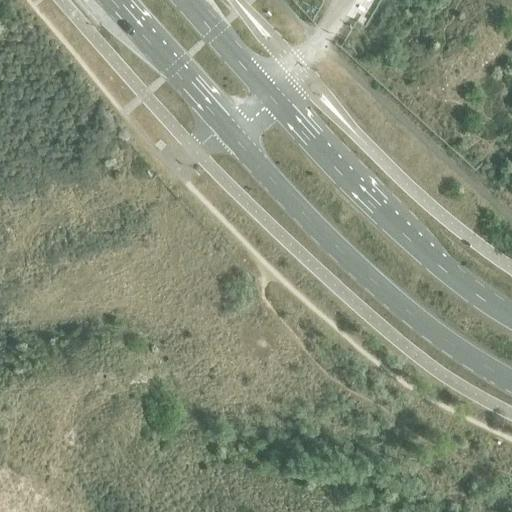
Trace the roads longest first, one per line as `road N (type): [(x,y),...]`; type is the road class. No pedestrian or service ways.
road 1 (primary): [(112,0),(284,197),(425,327),(511,381)]
road 2 (primary): [(511,314),(446,266),(315,140),(188,0)]
road 3 (unknown): [(261,256),(265,298),(329,377),(511,478)]
